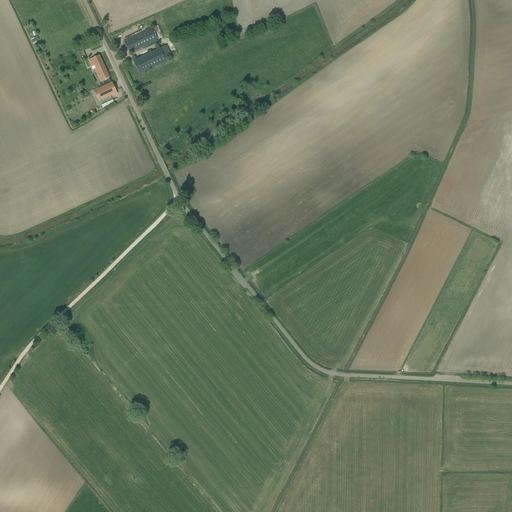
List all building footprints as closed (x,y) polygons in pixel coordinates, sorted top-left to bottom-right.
[(161,34),(137,43),(140,50),(164,41),(161,34)] [(141,65),(171,53),(174,59),(178,57),(173,44),(167,46),(166,43),(162,44),(164,47),(152,52),(151,50),(137,55),(141,65)] [(100,69),(106,82),(117,76),(106,53),(94,59),(99,70),(100,69)] [(171,54),(142,64),(145,73),(174,62),(171,54)] [(102,88),(104,99),(125,95),(122,84),(102,88)] [(107,104),(109,108),(120,103),(119,99),(107,104)]
